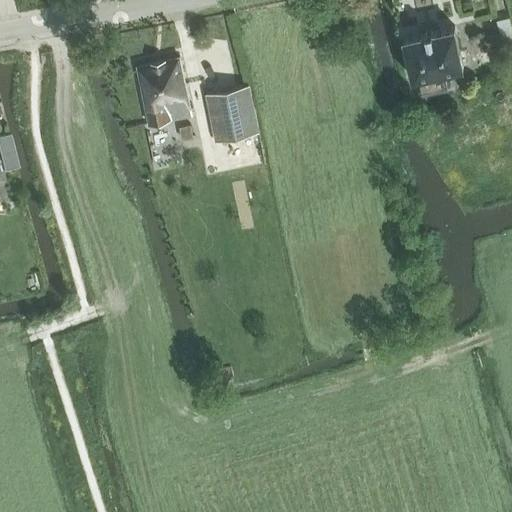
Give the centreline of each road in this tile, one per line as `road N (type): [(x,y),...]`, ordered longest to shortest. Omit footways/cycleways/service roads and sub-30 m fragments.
road 1 (track): [(511,333),(196,424),(140,361),(125,300),(88,316)]
road 2 (track): [(125,300),(59,25)]
road 3 (tertiary): [(0,37),(181,0)]
